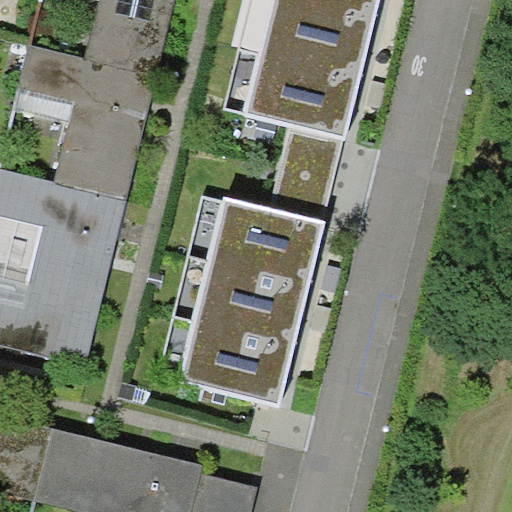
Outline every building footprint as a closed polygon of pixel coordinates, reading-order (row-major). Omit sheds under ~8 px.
[(98,0),(85,57),(158,75),(176,0),(98,0)] [(378,0),(250,0),(223,108),(345,138),(378,0)] [(53,183),(126,201),(158,75),(85,57),(31,43),(21,85),(74,98),(53,183)] [(0,345),(84,366),(126,201),(53,183),(0,169),(0,213),(42,224),(21,308),(0,303),(0,345)] [(0,487),(39,498),(56,430),(0,415),(0,487)] [(195,511),(207,468),(56,430),(39,498),(96,511),(195,511)]
